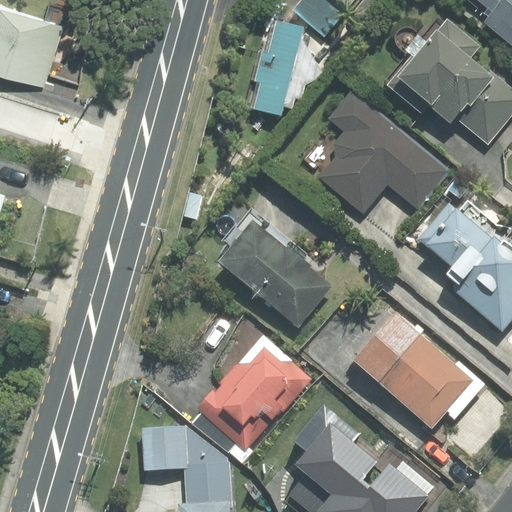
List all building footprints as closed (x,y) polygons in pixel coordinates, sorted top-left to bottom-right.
[(5,0),(0,0),(0,71),(45,88),(68,21),(5,0)] [(511,0),(486,0),(499,10),(490,21),(511,39),(511,0)] [(451,16),(394,85),(435,118),(441,110),(488,148),(511,119),(511,86),(476,58),(487,45),(451,16)] [(248,109),(290,118),(325,71),(306,41),(309,28),(267,20),(248,109)] [(453,170),(359,88),(333,118),(350,132),(335,149),(340,154),(321,176),(367,215),(394,183),(422,207),(453,170)] [(0,223),(8,197),(0,194),(0,223)] [(462,210),(454,203),(424,237),(471,279),(461,290),(506,331),(511,324),(511,242),(503,235),(500,239),(464,207),(462,210)] [(259,221),(225,259),(305,329),(338,291),(259,221)] [(242,316),(215,303),(193,347),(219,361),(242,316)] [(478,380),(403,313),(360,359),(435,427),(478,380)] [(320,381),(268,336),(192,422),(245,468),(320,381)] [(307,474),(289,496),(308,511),(421,511),(433,498),(393,464),(372,489),(363,481),(377,463),(329,424),(295,464),(307,474)] [(147,472),(189,470),(190,511),(235,511),(234,464),(191,466),(190,425),(146,427),(147,472)]
